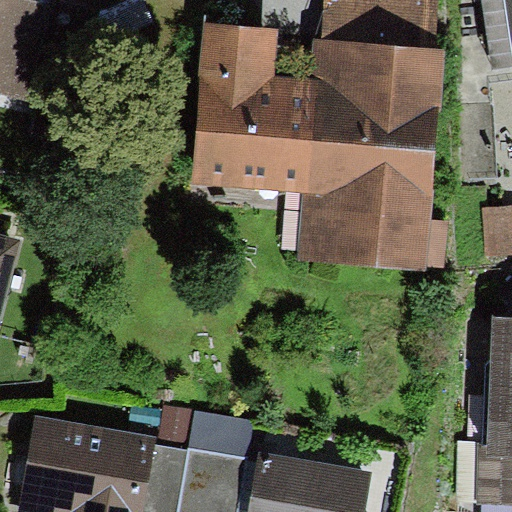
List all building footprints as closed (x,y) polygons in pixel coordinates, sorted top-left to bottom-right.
[(0,0),(0,92),(24,99),(49,8),(20,0),(0,0)] [(329,0),(327,40),(433,47),(436,0),(329,0)] [(511,0),(461,0),(463,0),(482,0),(492,69),(511,66),(511,0)] [(327,40),(317,39),(312,81),(276,77),(280,30),(207,23),(195,184),(305,188),(301,257),(427,268),(445,48),(433,47),(327,40)] [(511,206),(484,208),(487,255),(511,253),(511,206)] [(0,336),(24,241),(0,235),(0,336)] [(511,317),(493,317),(490,443),(478,443),(476,504),(511,505),(511,317)] [(189,452),(177,511),(238,511),(255,420),(197,410),(189,452)] [(155,436),(36,414),(18,511),(140,511),(153,445),(155,436)] [(177,511),(189,452),(153,445),(140,511),(177,511)] [(362,511),(369,474),(259,454),(247,511),(362,511)]
